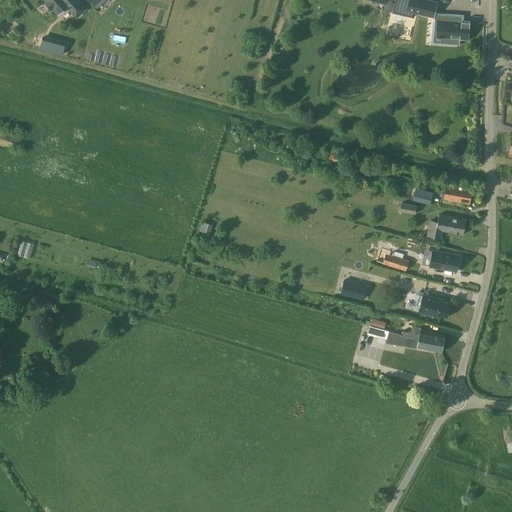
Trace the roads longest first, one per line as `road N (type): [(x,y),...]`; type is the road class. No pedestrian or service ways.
road 1 (unclassified): [(453,398),(489,267),(493,0)]
road 2 (unclassified): [(389,511),(453,398)]
